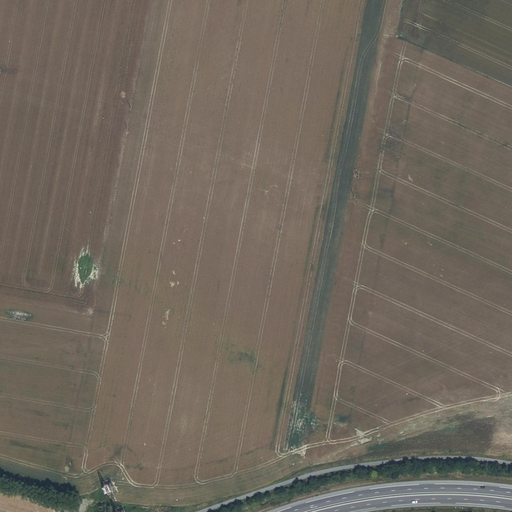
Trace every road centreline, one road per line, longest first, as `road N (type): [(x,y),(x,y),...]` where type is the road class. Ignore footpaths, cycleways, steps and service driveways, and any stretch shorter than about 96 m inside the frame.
road 1 (trunk): [(511,492),(383,491),(285,511)]
road 2 (trunk): [(337,511),(411,501),(511,504)]
road 3 (residential): [(0,479),(138,509)]
